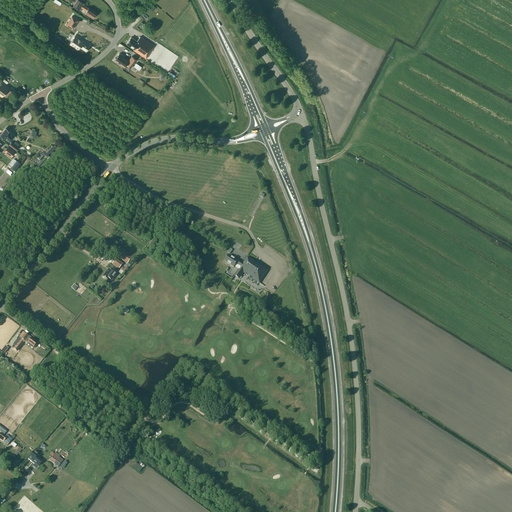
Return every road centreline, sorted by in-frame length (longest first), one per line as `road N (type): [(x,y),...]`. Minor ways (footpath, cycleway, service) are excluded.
road 1 (unclassified): [(356,511),(355,375),(300,112)]
road 2 (trunk): [(333,511),(330,340),(310,249),(264,130)]
road 3 (track): [(0,414),(84,306),(98,304),(144,250),(83,202)]
road 4 (tertiary): [(0,302),(110,169)]
road 5 (residential): [(258,247),(246,229),(162,201),(110,169)]
road 6 (tertiary): [(110,169),(159,140),(239,140),(264,130)]
road 7 (trunk): [(264,130),(203,0)]
road 8 (unclassified): [(39,95),(108,50),(118,27),(106,0)]
road 9 (tertiary): [(300,112),(230,0)]
